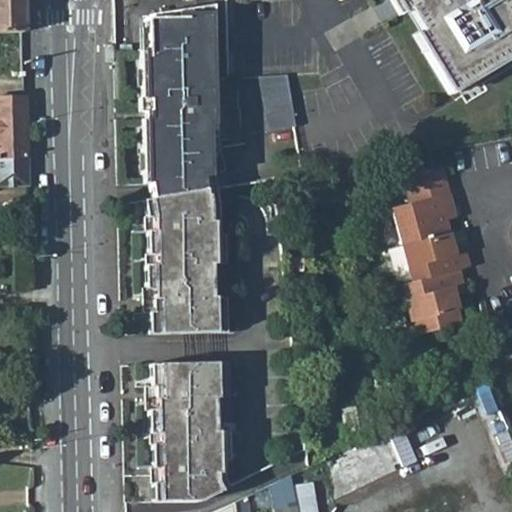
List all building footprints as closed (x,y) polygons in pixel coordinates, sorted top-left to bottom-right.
[(20,0),(0,0),(0,35),(12,35),(22,34),(20,0)] [(511,1),(511,0),(409,0),(411,2),(409,3),(422,24),(413,29),(450,90),(511,51),(511,12),(511,11),(511,1)] [(145,168),(145,182),(148,182),(205,175),(230,171),(225,140),(245,137),(241,109),(239,110),(238,77),(211,78),(211,58),(217,58),(216,5),(154,15),(154,19),(148,19),(149,52),(142,52),(143,71),(146,71),(147,87),(143,87),(144,100),(151,100),(151,120),(144,120),(145,152),(148,152),(149,168),(145,168)] [(112,62),(111,44),(107,44),(102,45),(103,62),(112,62)] [(263,127),(291,127),(292,74),(264,73),(263,127)] [(23,100),(0,101),(0,187),(26,187),(23,100)] [(456,217),(444,166),(409,175),(414,201),(397,205),(405,242),(449,230),(447,219),(456,217)] [(151,199),(207,190),(205,175),(148,182),(151,199)] [(150,318),(150,334),(220,333),(220,297),(215,297),(214,264),(219,264),(219,222),(214,222),(214,206),(211,189),(207,190),(151,199),(146,200),(149,217),(154,217),(154,230),(149,230),(149,254),(156,254),(156,264),(146,264),(146,288),(153,288),(154,305),(147,305),(147,312),(154,312),(154,318),(150,318)] [(453,245),(449,230),(405,242),(394,245),(404,284),(459,269),(469,267),(463,242),(453,245)] [(455,295),(464,293),(459,269),(404,284),(416,335),(461,324),(455,295)] [(152,482),(152,503),(202,502),(222,492),(217,481),(217,474),(222,474),(221,431),(216,431),(216,398),(221,398),(220,363),(150,363),(151,379),(155,379),(155,385),(148,385),(148,392),(155,392),(155,409),(148,409),(148,433),(158,433),(158,443),(151,443),(152,467),(157,467),(157,482),(152,482)] [(318,511),(314,480),(293,483),(292,478),(267,482),(271,511),(318,511)] [(234,511),(234,502),(230,504),(213,511),(234,511)]
